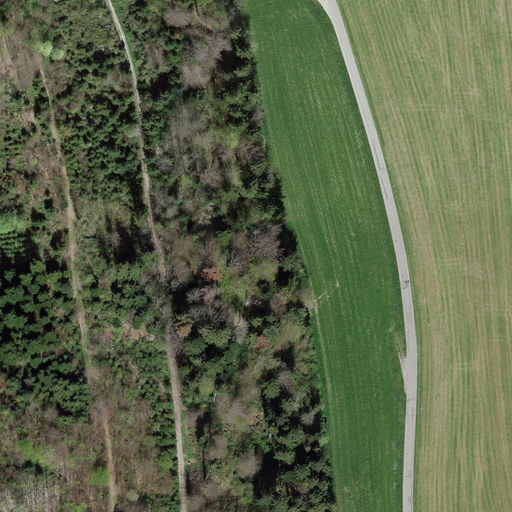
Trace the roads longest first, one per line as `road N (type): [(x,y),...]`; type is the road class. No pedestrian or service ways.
road 1 (unclassified): [(330,0),(401,256),(412,364),(407,511)]
road 2 (track): [(107,0),(139,101),(184,511)]
